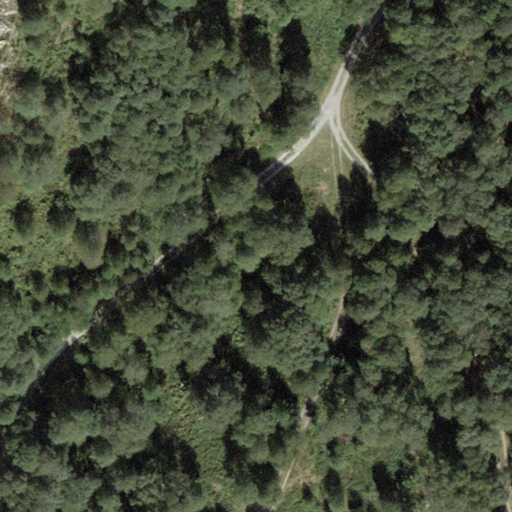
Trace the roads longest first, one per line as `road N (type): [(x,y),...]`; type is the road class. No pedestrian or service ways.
road 1 (track): [(329,105),(294,150),(33,375),(0,453)]
road 2 (track): [(511,500),(501,442),(329,105)]
